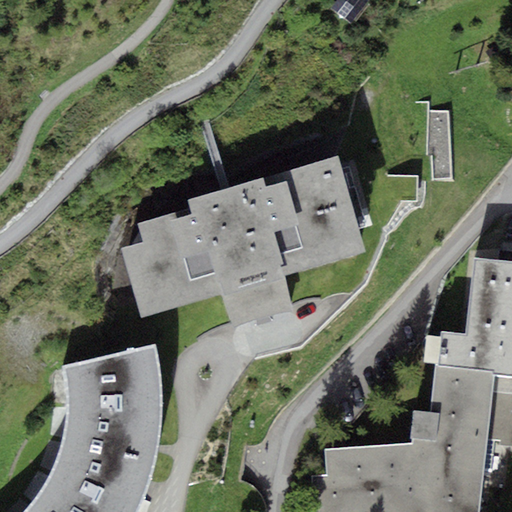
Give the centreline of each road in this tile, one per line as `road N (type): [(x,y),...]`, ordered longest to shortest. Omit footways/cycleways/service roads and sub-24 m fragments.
road 1 (residential): [(511,213),(480,224),(364,348),(302,431),(290,511)]
road 2 (residential): [(275,0),(215,74),(130,122),(0,245)]
road 3 (unknown): [(191,511),(212,423),(241,361),(268,341),(319,323)]
